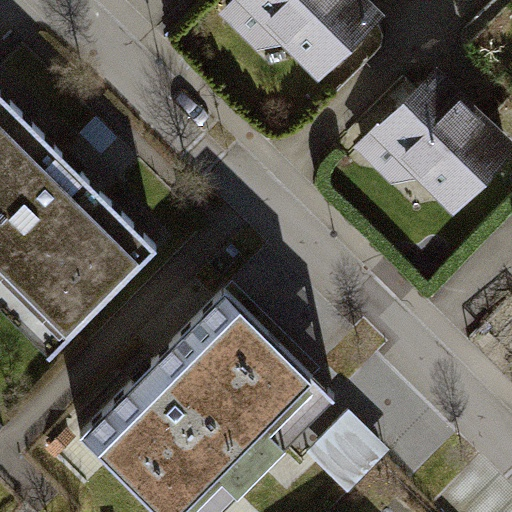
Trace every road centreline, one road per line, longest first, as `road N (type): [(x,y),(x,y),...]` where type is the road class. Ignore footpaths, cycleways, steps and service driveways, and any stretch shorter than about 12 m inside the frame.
road 1 (residential): [(511,452),(253,200)]
road 2 (residential): [(253,200),(51,0)]
road 3 (residential): [(454,0),(253,200)]
